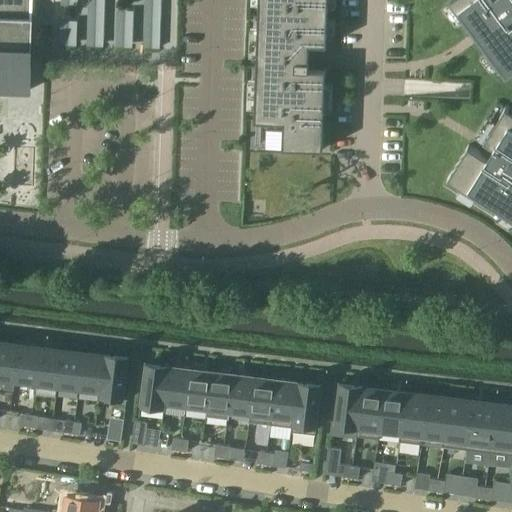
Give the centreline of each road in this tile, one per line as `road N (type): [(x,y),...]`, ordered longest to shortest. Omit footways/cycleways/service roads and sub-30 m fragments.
road 1 (residential): [(0,219),(242,241),(367,208)]
road 2 (residential): [(411,508),(144,466)]
road 3 (residential): [(367,208),(373,0)]
road 4 (residential): [(367,208),(444,216),(511,262)]
road 5 (residential): [(144,466),(0,443)]
